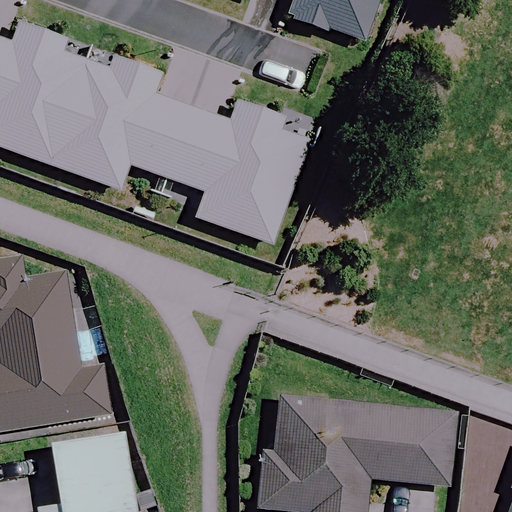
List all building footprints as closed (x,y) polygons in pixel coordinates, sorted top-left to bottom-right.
[(240,0),(257,6),(259,0),(302,0),(295,20),(364,45),(380,0),(240,0)] [(197,222),(272,249),(310,146),(281,136),(286,122),(240,105),(232,128),(157,101),(165,81),(23,30),(16,49),(0,43),(0,149),(120,194),(129,169),(206,197),(197,222)] [(21,282),(20,275),(0,277),(0,441),(108,425),(100,372),(84,374),(69,275),(21,282)] [(308,401),(307,409),(279,405),(272,461),(264,460),(258,510),(270,511),(369,511),(373,481),(453,491),(462,420),(308,401)] [(137,511),(128,438),(56,447),(64,510),(49,511),(137,511)] [(511,511),(511,446),(487,438),(475,473),(511,485),(511,498),(507,511),(511,511)]
